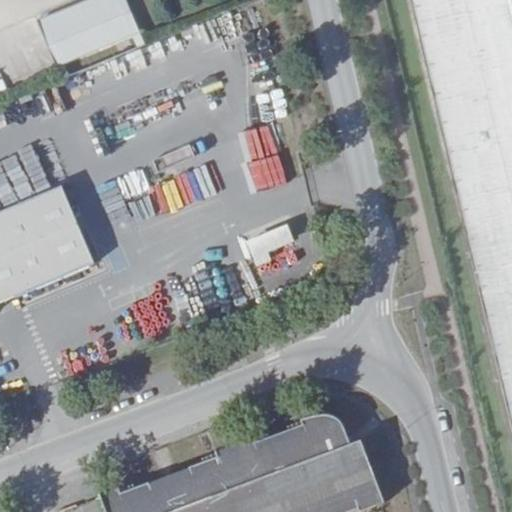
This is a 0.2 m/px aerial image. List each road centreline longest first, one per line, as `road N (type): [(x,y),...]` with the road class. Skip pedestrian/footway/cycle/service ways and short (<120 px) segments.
road 1 (unknown): [(90,446),(39,355),(46,329),(363,161)]
road 2 (unclassified): [(0,483),(369,338)]
road 3 (unclassified): [(323,0),(378,242),(369,338)]
road 4 (unclassified): [(369,338),(414,395),(444,511)]
